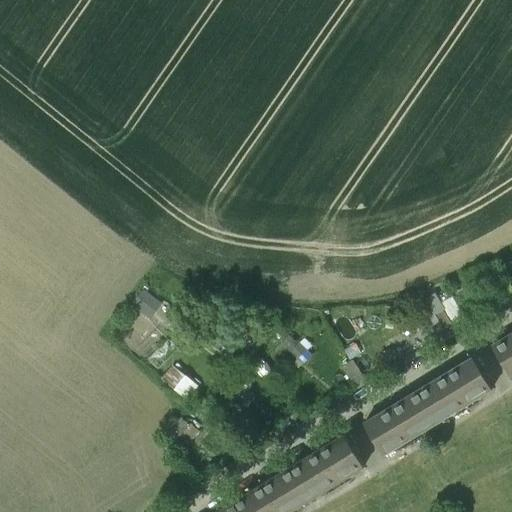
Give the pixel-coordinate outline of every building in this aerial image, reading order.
[(141,285),(129,302),(149,316),(161,299),(141,285)] [(466,321),(453,298),(443,305),(442,305),(445,310),(455,327),(466,321)] [(445,310),(434,317),(444,334),(455,327),(445,310)] [(197,332),(174,312),(166,321),(190,341),(197,332)] [(311,354),(289,333),(280,342),(302,363),(311,354)] [(511,333),(492,346),(511,378),(511,377),(511,333)] [(165,337),(145,360),(158,371),(178,348),(165,337)] [(282,355),(262,374),(268,381),(277,373),(289,363),(282,355)] [(472,358),(431,383),(430,382),(412,393),(413,394),(364,423),(384,455),(492,390),(472,358)] [(197,384),(171,362),(160,375),(186,397),(197,384)] [(362,379),(351,364),(341,371),(346,377),(353,386),(362,379)] [(196,432),(180,416),(157,439),(166,447),(180,433),(188,440),(196,432)] [(344,435),(290,468),(290,467),(289,467),(290,468),(235,502),(234,501),(233,501),(234,502),(217,511),(289,511),(363,467),(344,435)]
